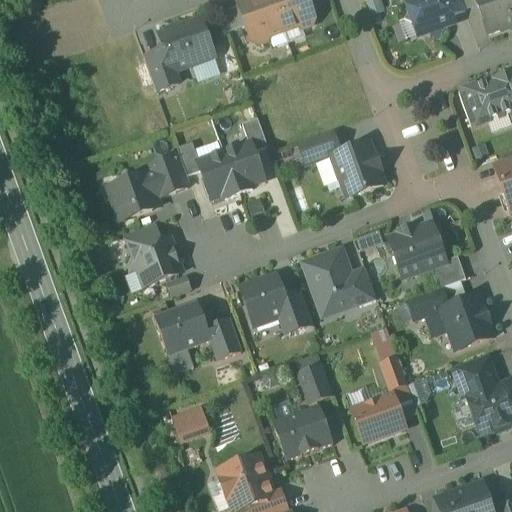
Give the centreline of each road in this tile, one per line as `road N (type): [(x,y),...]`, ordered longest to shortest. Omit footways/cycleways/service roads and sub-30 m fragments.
road 1 (tertiary): [(121,511),(0,177)]
road 2 (residential): [(231,249),(268,253),(416,201)]
road 3 (residential): [(330,489),(406,488),(511,451)]
road 4 (residential): [(467,185),(511,308)]
